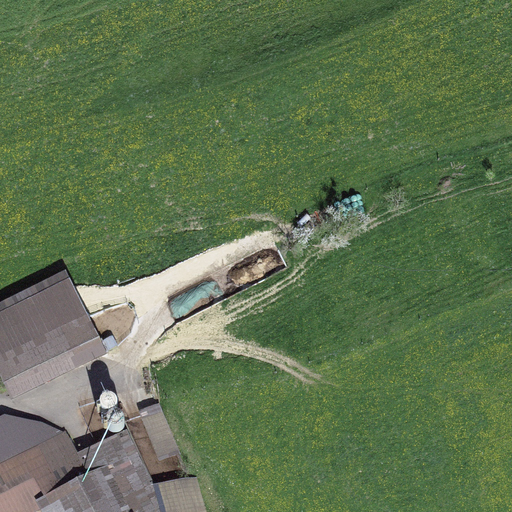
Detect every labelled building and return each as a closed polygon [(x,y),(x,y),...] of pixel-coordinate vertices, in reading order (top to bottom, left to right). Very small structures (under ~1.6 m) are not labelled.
[(0,318),(0,375),(10,395),(73,364),(60,338),(84,324),(65,286),(0,318)] [(102,414),(108,416),(113,414),(116,409),(115,403),(110,399),(104,399),(100,403),(99,409),(102,414)] [(110,433),(116,434),(121,433),(124,428),(124,423),(121,418),(116,417),(110,418),(107,423),(107,428),(110,433)] [(0,511),(31,511),(48,504),(90,480),(79,457),(67,435),(37,423),(3,418),(0,419),(0,511)] [(163,511),(127,433),(79,457),(90,480),(105,511),(163,511)] [(105,511),(90,480),(48,504),(51,511),(105,511)]
